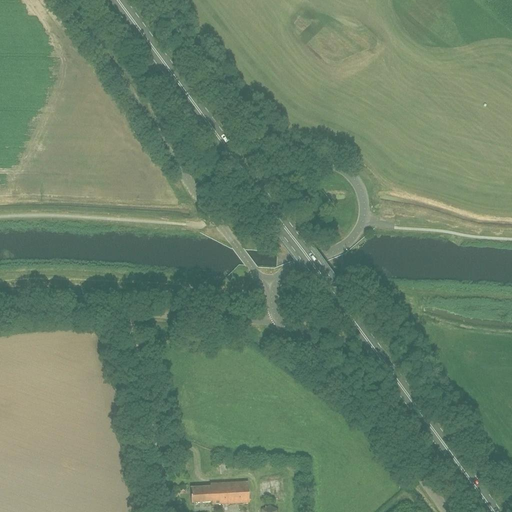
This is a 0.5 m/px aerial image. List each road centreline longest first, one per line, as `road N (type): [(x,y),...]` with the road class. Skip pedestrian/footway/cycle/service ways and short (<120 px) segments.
road 1 (primary): [(494,511),(117,0)]
road 2 (unclassified): [(272,287),(288,270),(356,235),(365,214),(362,189),(254,118),(159,0)]
road 3 (unclassified): [(272,287),(68,0)]
road 4 (unclassified): [(274,319),(0,315)]
road 5 (unclassified): [(447,511),(335,369),(274,319)]
road 6 (track): [(155,441),(127,312)]
